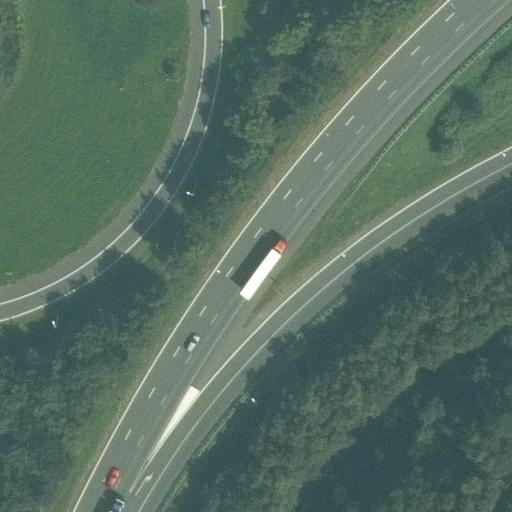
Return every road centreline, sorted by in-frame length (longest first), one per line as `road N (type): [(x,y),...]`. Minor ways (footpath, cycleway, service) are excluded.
road 1 (motorway): [(107,485),(182,351),(288,203),(381,94),(478,0)]
road 2 (motorway): [(107,485),(313,285),(392,223),(511,155)]
road 3 (motorway): [(213,0),(210,84),(194,143),(166,196),(101,267),(0,314)]
